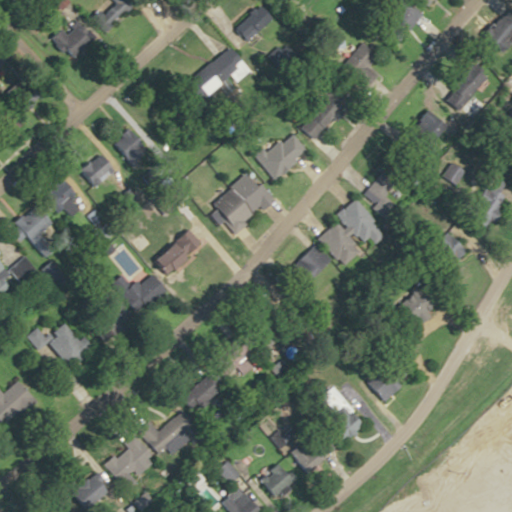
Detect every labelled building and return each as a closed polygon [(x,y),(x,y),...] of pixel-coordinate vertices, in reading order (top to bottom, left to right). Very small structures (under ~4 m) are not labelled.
[(121,8),(112,0),(105,0),(86,18),(98,30),(121,8)] [(430,0),(413,0),(424,8),(430,0)] [(379,26),(394,41),(418,16),(403,2),(379,26)] [(268,20),(255,4),(227,27),(240,42),(268,20)] [(58,33),(53,28),(43,38),(63,59),(86,36),(70,21),(58,33)] [(374,57),(358,44),(339,65),(364,87),(374,76),(364,68),(374,57)] [(246,70),(222,45),(180,85),(197,103),(216,85),(223,92),(246,70)] [(481,74),(461,62),(440,97),(461,109),(481,74)] [(337,112),(327,97),(308,108),(318,124),(337,112)] [(398,137),(417,154),(441,128),(423,110),(398,137)] [(0,126),(4,131),(11,124),(0,112),(0,126)] [(137,144),(121,128),(105,144),(121,160),(137,144)] [(269,180),(304,152),(286,130),(252,158),(269,180)] [(74,167),(86,186),(108,173),(96,154),(74,167)] [(230,232),(269,201),(247,172),(207,202),(230,232)] [(362,191),(385,211),(402,191),(379,172),(362,191)] [(482,229),(499,196),(495,194),(501,182),(483,173),(460,217),(482,229)] [(70,214),(64,185),(38,190),(43,213),(61,209),(62,216),(70,214)] [(330,215),(334,220),(313,237),(337,266),(357,249),(354,245),(375,228),(351,199),(330,215)] [(13,244),(20,238),(23,243),(45,224),(30,206),(1,230),(13,244)] [(198,245),(184,228),(148,259),(161,275),(198,245)] [(458,249),(440,231),(418,254),(437,272),(458,249)] [(327,260),(311,244),(281,273),(297,289),(327,260)] [(0,290),(12,280),(17,286),(34,273),(20,256),(1,271),(0,270),(0,290)] [(84,302),(111,326),(124,312),(98,287),(84,302)] [(428,305),(412,287),(388,308),(404,327),(428,305)] [(43,343),(64,368),(86,349),(61,320),(41,337),(33,327),(22,336),(34,351),(43,343)] [(222,379),(228,373),(234,380),(248,366),(242,360),(248,354),(236,341),(220,357),(215,353),(205,362),(222,379)] [(361,385),(379,401),(403,375),(385,359),(361,385)] [(220,385),(207,370),(183,391),(196,406),(220,385)] [(0,422),(30,403),(15,381),(0,390),(0,422)] [(322,424),(336,441),(357,425),(328,387),(311,400),(327,420),(322,424)] [(187,437),(169,417),(153,431),(143,419),(132,429),(154,454),(161,448),(167,455),(187,437)] [(303,474),(330,447),(313,430),(286,456),(303,474)] [(127,475),(147,456),(127,434),(118,443),(122,447),(100,467),(121,490),(131,480),(127,475)] [(213,467),(222,483),(233,476),(224,461),(213,467)] [(270,498),(290,478),(274,461),(253,481),(270,498)] [(65,497),(80,511),(104,488),(88,473),(65,497)] [(256,511),(257,511),(233,485),(214,503),(222,511),(256,511)] [(42,511),(67,511),(56,500),(42,511)]
